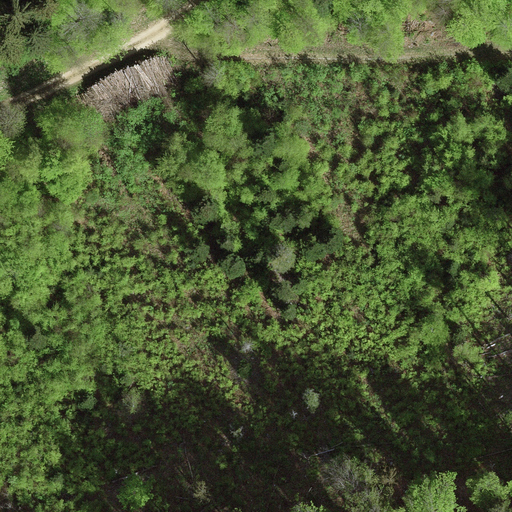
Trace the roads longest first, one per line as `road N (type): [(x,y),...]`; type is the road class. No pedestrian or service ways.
road 1 (track): [(150,40),(210,58),(511,53)]
road 2 (track): [(0,107),(150,40),(205,0)]
